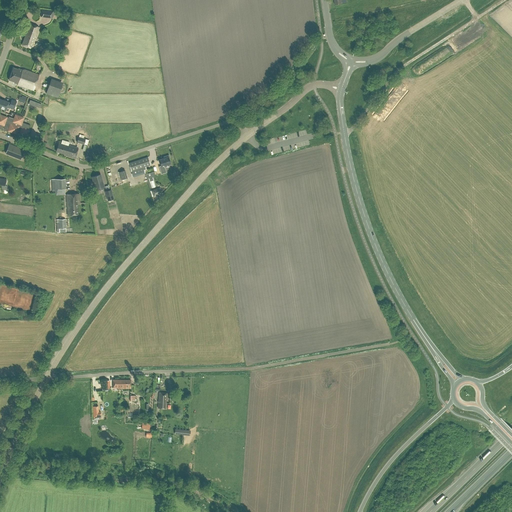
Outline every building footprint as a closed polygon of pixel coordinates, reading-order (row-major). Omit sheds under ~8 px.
[(53,11),(41,9),(40,17),(52,19),(53,11)] [(39,28),(28,24),(24,33),(26,34),(22,45),(31,49),(35,39),(36,38),(39,28)] [(17,70),(13,68),(9,80),(13,82),(13,83),(16,84),(33,91),(39,75),(24,70),(21,70),(18,69),(17,70)] [(62,83),(51,79),(46,94),(57,98),(62,83)] [(10,102),(0,99),(0,108),(7,111),(8,110),(9,108),(13,109),(15,104),(16,102),(11,100),(10,102)] [(8,118),(0,114),(0,128),(8,132),(8,131),(16,134),(16,133),(19,134),(18,135),(25,138),(28,130),(30,126),(24,123),(24,124),(21,123),(23,118),(15,115),(14,119),(8,117),(8,118)] [(88,140),(78,137),(76,142),(87,145),(88,140)] [(69,142),(62,140),(61,144),(59,144),(56,152),(68,155),(67,157),(75,159),(78,148),(68,145),(69,142)] [(24,150),(18,148),(9,144),(7,148),(5,153),(10,155),(14,157),(21,159),(24,150)] [(169,157),(168,154),(163,156),(163,158),(158,159),(160,166),(158,166),(160,174),(165,173),(163,165),(170,163),(168,157),(169,157)] [(150,165),(148,157),(129,163),(133,176),(144,172),(143,167),(150,165)] [(127,178),(125,170),(119,172),(121,180),(127,178)] [(96,190),(104,188),(100,175),(92,177),(96,190)] [(66,189),(66,179),(54,179),(54,189),(66,189)] [(162,193),(159,187),(151,191),(153,197),(162,193)] [(111,190),(105,192),(108,201),(114,199),(111,190)] [(79,204),(79,194),(66,195),(66,204),(68,205),(68,215),(78,214),(78,204),(79,204)] [(66,228),(65,219),(56,219),(56,224),(56,233),(66,232),(66,228)] [(168,393),(159,393),(157,408),(165,408),(166,399),(167,399),(168,393)] [(98,406),(92,406),(93,418),(100,418),(100,412),(98,412),(98,406)]
